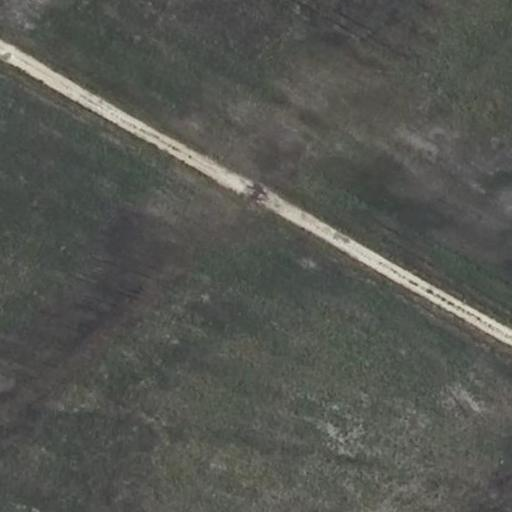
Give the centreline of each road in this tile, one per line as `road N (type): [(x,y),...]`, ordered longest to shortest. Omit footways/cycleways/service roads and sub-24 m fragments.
road 1 (track): [(0,34),(511,325)]
road 2 (track): [(0,386),(182,250),(248,175),(433,0)]
